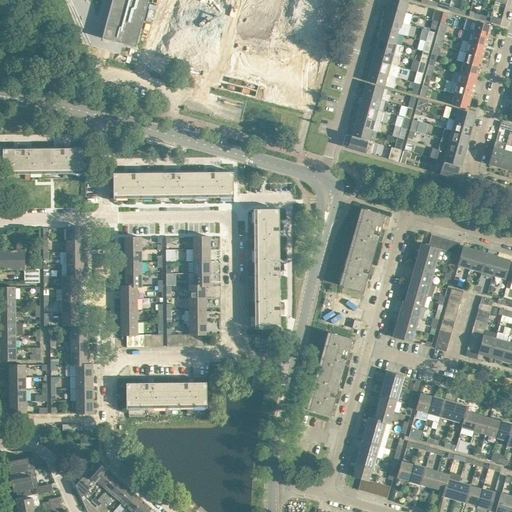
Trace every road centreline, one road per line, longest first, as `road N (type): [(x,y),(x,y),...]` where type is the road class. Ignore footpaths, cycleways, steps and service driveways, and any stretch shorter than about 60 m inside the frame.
road 1 (unclassified): [(297,170),(0,95)]
road 2 (unclassified): [(233,355),(126,357),(116,365),(119,471),(171,511)]
road 3 (residential): [(367,348),(406,214),(511,240)]
road 4 (residential): [(293,369),(329,200),(322,177)]
road 5 (unclassified): [(290,324),(288,200),(243,200),(229,221)]
road 6 (unclassified): [(322,177),(373,0)]
road 7 (unclassified): [(367,348),(450,371),(471,296)]
road 8 (unclassified): [(477,181),(472,173),(511,33)]
road 9 (residential): [(327,494),(367,348)]
road 10 (unclassified): [(233,355),(229,221)]
road 11 (unclassified): [(229,221),(101,217)]
road 12 (residential): [(271,490),(293,369)]
road 13 (unclassified): [(0,138),(98,138),(105,161)]
road 14 (unclassified): [(77,511),(47,445),(0,447)]
